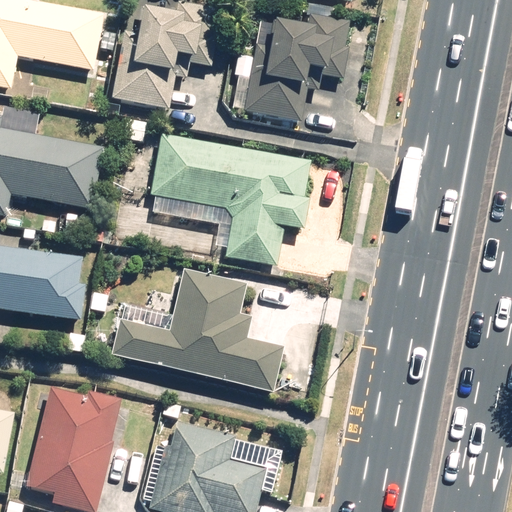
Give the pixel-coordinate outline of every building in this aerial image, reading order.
[(15,0),(0,0),(0,87),(14,90),(21,58),(99,74),(110,18),(15,0)] [(180,16),(149,11),(145,35),(130,33),(118,101),(173,111),(183,57),(203,61),(207,40),(214,41),(219,14),(182,7),(180,16)] [(276,51),(262,48),(249,115),(303,125),(314,67),(336,71),(340,50),(350,52),(357,17),(314,9),(310,31),(281,26),(276,51)] [(6,109),(3,127),(0,126),(0,217),(10,219),(15,194),(96,209),(108,148),(38,134),(42,116),(6,109)] [(155,125),(126,123),(124,141),(154,143),(155,125)] [(165,134),(151,214),(226,228),(221,256),(281,267),(288,228),(310,232),(316,201),(308,199),(315,162),(165,134)] [(121,218),(26,209),(23,238),(118,247),(121,218)] [(112,297),(87,293),(91,261),(0,247),(0,316),(1,308),(83,320),(84,309),(109,313),(112,297)] [(175,319),(130,308),(119,354),(277,394),(289,348),(252,339),(257,320),(242,316),(249,288),(187,273),(175,319)] [(54,387),(33,488),(58,493),(55,507),(78,511),(100,511),(124,402),(54,387)] [(0,476),(5,478),(18,418),(0,413),(0,476)] [(234,462),(240,434),(175,420),(156,511),(261,511),(271,470),(234,462)]
